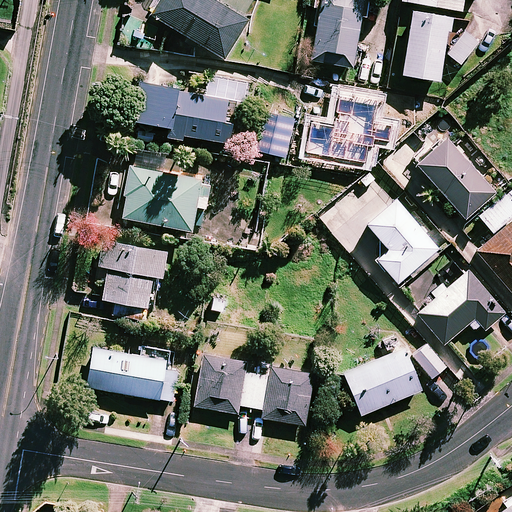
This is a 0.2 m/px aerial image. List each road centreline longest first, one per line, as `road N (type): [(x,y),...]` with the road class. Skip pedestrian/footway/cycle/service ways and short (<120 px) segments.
road 1 (residential): [(511,406),(406,473),(327,489),(227,483),(0,446)]
road 2 (tertiary): [(76,0),(0,425)]
